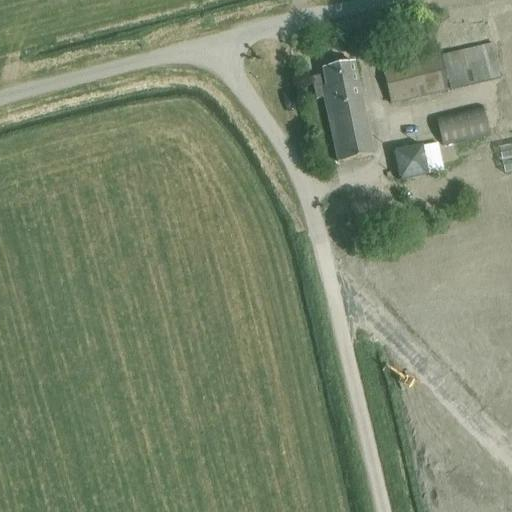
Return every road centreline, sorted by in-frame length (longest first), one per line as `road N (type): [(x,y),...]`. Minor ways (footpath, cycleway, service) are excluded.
road 1 (unclassified): [(384,511),(306,196),(216,43)]
road 2 (unclassified): [(0,102),(216,43)]
road 3 (unclassified): [(216,43),(408,0)]
